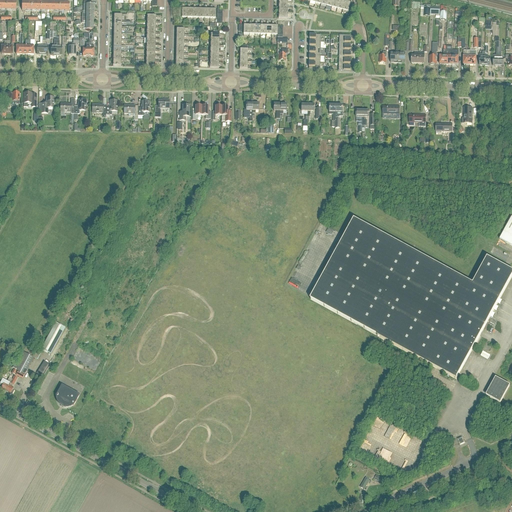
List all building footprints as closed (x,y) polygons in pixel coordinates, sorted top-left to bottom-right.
[(6,2),(6,11),(11,11),(16,11),(16,2),(11,2),(6,2)] [(86,12),(93,12),(93,6),(91,6),(91,2),(83,2),(83,5),(86,6),(86,9),(83,9),(83,12),(86,12)] [(22,3),(22,11),(26,11),(31,11),(31,3),(27,3),(22,3)] [(31,3),(31,11),(36,11),(40,11),(41,3),(36,3),(31,3)] [(41,3),(40,11),(45,11),(50,12),(50,3),(45,3),(41,3)] [(50,3),(50,12),(55,12),(59,12),(59,3),(55,3),(50,3)] [(59,3),(59,12),(64,12),(69,12),(69,4),(64,4),(59,3)] [(440,16),(440,8),(431,8),(430,16),(440,16)] [(75,45),(79,45),(79,40),(73,40),(73,44),(69,44),(68,56),(75,57),(75,45)] [(433,44),(432,57),(430,57),(430,61),(430,65),(436,65),(437,53),(438,53),(438,44),(433,44)] [(286,56),(287,56),(287,50),(281,50),(281,51),(278,51),(278,55),(279,55),(279,61),(285,61),(285,59),(286,59),(286,56)] [(13,94),(12,98),(11,98),(11,102),(10,102),(10,105),(12,106),(14,107),(15,105),(18,105),(18,102),(19,102),(19,99),(21,99),(21,95),(19,95),(19,94),(13,94)] [(31,104),(31,108),(36,109),(36,95),(32,95),(32,94),(23,94),(23,108),(27,108),(28,105),(31,105),(31,104)] [(46,105),(41,104),(41,114),(48,115),(48,109),(54,109),(54,105),(54,98),(47,98),(46,105)] [(75,117),(75,115),(80,115),(80,112),(85,112),(85,108),(86,108),(86,101),(78,101),(78,107),(74,107),(74,117),(75,117)] [(158,107),(155,107),(155,118),(160,118),(160,109),(169,109),(169,101),(164,101),(158,101),(158,107)] [(109,119),(110,116),(111,116),(111,113),(117,113),(117,108),(118,108),(118,102),(110,102),(110,108),(106,108),(106,116),(106,119),(109,119)] [(142,109),(138,109),(138,116),(143,116),(143,113),(149,113),(149,109),(150,109),(150,102),(142,102),(142,109)] [(74,117),(74,107),(74,105),(65,105),(60,104),(60,113),(71,113),(71,115),(71,117),(74,117)] [(246,104),(246,111),(244,111),(244,119),(249,119),(249,122),(252,122),(252,119),(252,115),(252,104),(246,104)] [(106,119),(106,116),(106,108),(106,106),(97,106),(97,105),(92,105),(92,114),(102,114),(102,119),(106,119)] [(276,120),(282,120),(282,117),(277,117),(277,114),(280,114),(280,105),(274,105),(273,112),(276,112),(276,120)] [(286,105),(280,105),(280,114),(277,114),(277,117),(282,117),(282,115),(283,115),(283,112),(286,112),(286,105)] [(305,115),(305,118),(309,118),(309,115),(310,115),(310,112),(313,112),(314,105),(307,105),(307,112),(307,115),(305,115)] [(137,124),(138,122),(138,116),(138,109),(138,107),(128,107),(128,106),(124,106),(124,115),(128,115),(128,117),(134,117),(133,121),(134,121),(134,124),(137,124)] [(179,113),(179,121),(185,121),(185,118),(189,118),(189,107),(182,106),(182,113),(179,113)] [(335,116),(333,116),(333,118),(337,118),(337,121),(335,121),(335,129),(339,129),(339,119),(339,117),(338,117),(338,113),(341,113),(341,106),(335,106),(335,113),(335,116)] [(195,116),(202,116),(202,107),(195,107),(195,113),(192,113),(192,121),(195,121),(195,116)] [(208,107),(202,107),(202,116),(205,116),(205,120),(210,120),(210,114),(208,114),(208,107)] [(221,122),(222,107),(215,107),(215,114),(212,114),(212,121),(215,121),(215,116),(221,117),(221,122)] [(230,123),(230,120),(230,114),(228,114),(228,108),(222,107),(221,122),(225,122),(225,123),(230,123)] [(391,107),(383,107),(383,115),(399,115),(399,107),(391,107)] [(462,119),(462,124),(472,124),(472,119),(472,109),(469,109),(469,107),(464,107),(464,108),(463,119),(462,119)] [(358,118),(358,126),(365,127),(365,124),(360,124),(361,121),(363,121),(363,111),(356,111),(356,118),(358,118)] [(369,111),(363,111),(363,121),(361,121),(360,124),(365,124),(365,127),(367,127),(367,121),(366,121),(366,118),(369,118),(369,111)] [(419,128),(426,128),(426,115),(417,115),(417,116),(409,116),(409,124),(419,124),(419,128)] [(443,124),(436,124),(436,132),(452,133),(452,124),(443,124)] [(158,126),(158,133),(169,133),(169,134),(172,134),(172,127),(170,127),(170,126),(158,126)] [(511,217),(500,240),(511,246),(511,217)] [(494,310),(496,307),(498,303),(499,300),(500,299),(511,277),(511,272),(507,270),(504,268),(487,259),(482,268),(473,285),(417,254),(410,251),(354,220),(346,236),(345,237),(339,247),(338,249),(312,298),(311,300),(356,325),(357,325),(364,329),(366,331),(370,333),(371,334),(377,337),(379,338),(387,342),(406,353),(434,368),(441,372),(456,380),(457,380),(456,379),(462,369),(464,366),(471,352),(480,336),(483,330),(488,321),(489,319),(490,318),(490,317),(491,317),(492,314),(492,313),(494,310)] [(308,259),(303,257),(297,271),(302,273),(308,259)] [(56,324),(41,350),(50,355),(65,329),(56,324)] [(32,357),(34,359),(37,360),(42,352),(40,351),(36,349),(32,357)] [(22,380),(34,359),(32,357),(22,352),(13,368),(14,369),(17,371),(18,372),(16,376),(22,380)] [(13,378),(12,381),(6,392),(10,395),(14,389),(11,388),(13,385),(14,385),(17,379),(14,377),(13,378)] [(496,379),(492,385),(486,396),(500,404),(510,386),(496,379)] [(1,390),(6,392),(12,381),(10,380),(7,385),(4,384),(1,390)] [(71,405),(73,406),(79,396),(62,386),(56,397),(58,398),(58,399),(58,400),(58,401),(58,402),(58,403),(59,404),(60,405),(61,406),(60,407),(63,408),(63,407),(64,408),(65,408),(66,408),(67,408),(68,407),(69,407),(70,406),(71,405)] [(397,430),(390,444),(402,450),(410,436),(397,430)] [(364,491),(369,480),(366,478),(360,489),(364,491)]
